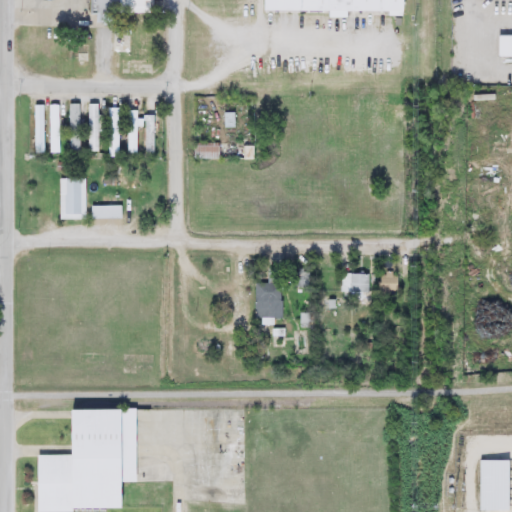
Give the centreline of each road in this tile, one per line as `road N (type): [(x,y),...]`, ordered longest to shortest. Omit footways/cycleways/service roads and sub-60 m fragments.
road 1 (residential): [(5,0),(1,511)]
road 2 (residential): [(0,240),(410,243)]
road 3 (residential): [(289,82),(0,83)]
road 4 (residential): [(176,239),(174,0)]
